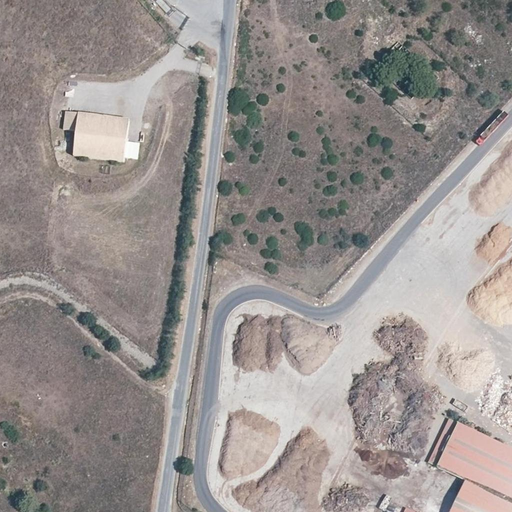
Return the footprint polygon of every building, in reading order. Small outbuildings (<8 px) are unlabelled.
[(439,78),(399,41),(395,46),(435,83),(439,78)] [(420,98),(381,61),(376,67),(416,103),(420,98)] [(126,142),(129,120),(65,113),(63,130),(76,132),(73,157),(124,163),(125,158),(126,142)] [(141,144),(126,142),(125,158),(139,160),(141,144)] [(411,511),(406,509),(404,511),(511,511),(511,448),(449,419),(428,464),(465,482),(450,511),(411,511)]
